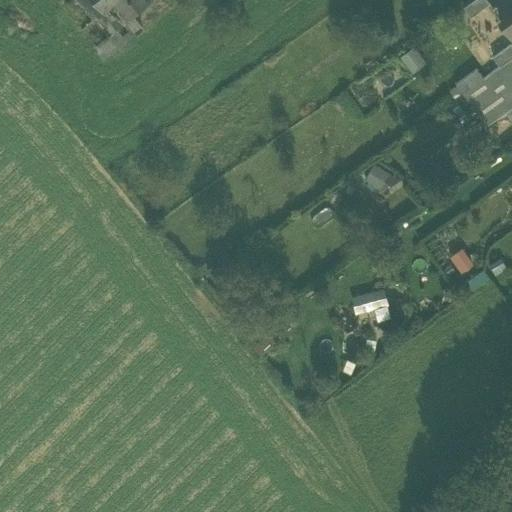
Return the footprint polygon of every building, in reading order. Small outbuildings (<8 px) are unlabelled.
[(144,0),(115,0),(114,1),(102,11),(93,0),(77,0),(93,18),(81,29),(106,58),(127,42),(117,29),(129,20),(148,4),(144,0)] [(93,0),(102,11),(114,1),(115,0),(93,0)] [(472,0),(464,7),(471,16),(489,3),(487,0),(472,0)] [(511,35),(511,0),(500,0),(498,2),(506,14),(500,18),(511,35)] [(117,29),(127,42),(139,33),(129,20),(117,29)] [(493,56),(500,66),(511,56),(511,43),(493,56)] [(426,63),(413,46),(399,56),(412,74),(426,63)] [(499,66),(511,84),(511,56),(500,66),(499,66)] [(511,84),(499,66),(483,78),(463,92),(483,120),(506,104),(509,108),(511,105),(511,84)] [(463,92),(483,78),(476,68),(456,83),(463,92)] [(506,104),(483,120),(487,125),(511,107),(511,105),(509,108),(506,104)] [(390,172),(374,163),(364,180),(380,189),(390,172)] [(474,263),(461,246),(449,256),(462,273),(474,263)] [(470,293),(490,278),(482,268),(463,283),(470,293)] [(351,297),(356,314),(388,305),(384,288),(351,297)] [(265,326),(248,340),(260,355),(277,342),(265,326)] [(511,511),(511,489),(510,487),(494,503),(502,511),(511,511)]
